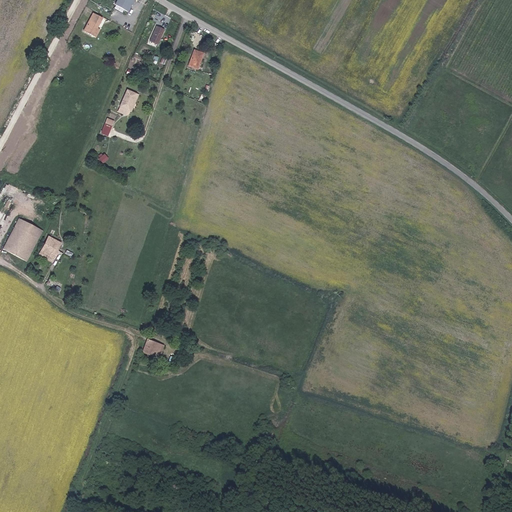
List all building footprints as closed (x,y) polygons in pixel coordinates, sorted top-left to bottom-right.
[(83,26),(95,32),(99,24),(95,22),(100,12),(92,8),(83,26)] [(156,36),(161,22),(154,19),(148,34),(156,36)] [(193,60),(198,44),(189,40),(184,57),(193,60)] [(127,111),(134,93),(125,89),(118,108),(127,111)] [(137,94),(134,93),(127,111),(130,113),(137,94)] [(125,116),(127,111),(118,108),(116,112),(125,116)] [(100,133),(108,136),(111,127),(103,124),(100,133)] [(103,153),(97,158),(102,163),(108,158),(103,153)] [(32,204),(35,199),(28,195),(26,200),(32,204)] [(44,220),(51,210),(37,202),(31,213),(44,220)] [(0,228),(3,230),(11,215),(0,208),(0,228)] [(25,261),(41,232),(19,219),(3,249),(25,261)] [(47,237),(39,252),(46,255),(54,260),(57,253),(60,253),(64,247),(47,237)] [(46,255),(39,252),(36,256),(43,260),(46,255)] [(140,354),(146,357),(151,345),(144,343),(140,354)] [(151,345),(146,357),(157,360),(161,349),(151,345)]
